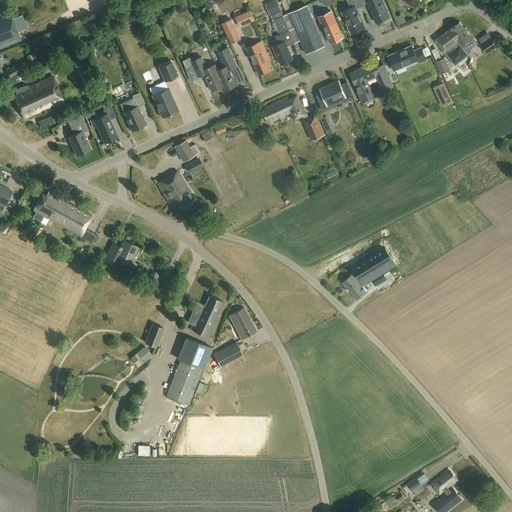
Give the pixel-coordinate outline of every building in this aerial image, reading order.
[(276,0),(275,0),(270,2),(275,14),(281,11),(276,0)] [(284,0),(281,2),(285,11),(290,9),(285,0),(284,0)] [(331,0),(314,0),(317,11),(334,8),(331,0)] [(362,6),(359,0),(349,0),(347,1),(350,8),(341,12),(351,34),(365,28),(356,9),(362,6)] [(359,0),(362,6),(367,4),(376,23),(390,17),(381,0),(359,0)] [(210,1),(204,4),(207,10),(213,7),(210,1)] [(325,46),(307,5),(288,13),(306,54),(325,46)] [(0,48),(20,41),(17,33),(11,19),(7,9),(0,12),(0,48)] [(250,11),(235,17),(238,25),(253,18),(250,11)] [(319,16),(321,20),(331,43),(342,38),(336,22),(331,11),(319,16)] [(295,43),(300,41),(295,28),(288,13),(283,16),(295,43)] [(275,20),(281,34),(275,37),(278,44),(272,47),(281,65),(293,59),(287,46),(295,43),(283,16),(275,20)] [(225,22),(221,24),(227,36),(231,45),(237,42),(233,33),(236,32),(231,20),(225,22)] [(459,22),(450,30),(464,48),(464,49),(466,52),(477,43),(473,38),(472,39),(472,38),(459,22)] [(464,48),(450,30),(436,40),(448,57),(458,49),(460,52),(464,49),(464,48)] [(480,45),(486,55),(497,48),(490,38),(480,45)] [(270,60),(265,49),(261,41),(244,49),(248,58),(251,57),(259,75),(271,70),(267,62),(270,60)] [(414,51),(412,46),(388,56),(394,71),(418,60),(419,63),(427,60),(421,48),(414,51)] [(225,67),(218,70),(221,76),(219,77),(223,86),(224,90),(237,84),(230,69),(237,66),(228,47),(218,52),(225,67)] [(80,49),(69,54),(77,70),(87,66),(80,49)] [(218,70),(216,64),(207,68),(202,56),(191,61),(198,77),(205,74),(212,91),(223,86),(219,77),(221,76),(218,70)] [(445,58),(436,62),(441,73),(450,70),(445,58)] [(172,61),(158,67),(165,81),(178,76),(172,61)] [(378,67),(376,62),(350,73),(362,102),(374,97),(367,81),(378,76),(384,91),(393,87),(384,65),(378,67)] [(21,72),(17,64),(6,70),(10,78),(21,72)] [(150,70),(143,73),(147,82),(154,80),(150,70)] [(14,83),(23,79),(21,75),(12,79),(14,83)] [(63,101),(52,76),(27,87),(27,86),(15,91),(19,100),(16,101),(23,118),(63,101)] [(321,94),(316,96),(318,101),(322,109),(353,96),(347,82),(341,85),(339,81),(319,89),(321,94)] [(443,83),(434,87),(436,92),(445,88),(443,83)] [(178,110),(168,88),(152,96),(161,118),(178,110)] [(145,125),(138,107),(144,104),(139,93),(130,97),(132,101),(121,106),(124,112),(123,112),(132,131),(145,125)] [(305,113),(297,96),(289,100),(287,97),(276,102),(278,105),(273,107),(271,104),(265,107),(266,110),(263,112),(268,123),(292,112),(295,120),(302,116),(312,139),(324,134),(316,115),(309,118),(307,113),(305,113)] [(115,117),(110,107),(102,110),(104,115),(89,121),(93,129),(97,127),(104,143),(117,137),(109,120),(115,117)] [(229,123),(232,129),(250,120),(247,114),(229,123)] [(326,117),(320,119),(325,130),(331,128),(326,117)] [(77,156),(90,150),(82,133),(88,130),(84,120),(70,126),(73,135),(68,137),(77,156)] [(215,129),(217,136),(227,132),(224,125),(215,129)] [(201,135),(206,144),(214,139),(208,131),(201,135)] [(186,140),(173,147),(182,162),(195,156),(186,140)] [(185,167),(189,174),(203,166),(199,159),(185,167)] [(0,212),(1,213),(4,207),(4,206),(11,192),(0,186),(0,173),(0,172),(0,212)] [(157,184),(156,184),(169,205),(173,203),(178,212),(181,210),(191,204),(188,199),(192,197),(189,192),(177,172),(157,184)] [(41,194),(32,211),(36,213),(33,218),(40,222),(43,217),(44,216),(49,219),(48,220),(80,237),(84,229),(91,217),(92,216),(67,202),(67,203),(63,201),(63,200),(48,191),(47,193),(46,197),(41,194)] [(36,226),(33,232),(39,235),(42,229),(36,226)] [(103,262),(112,266),(114,267),(117,261),(129,267),(138,249),(123,241),(119,248),(112,244),(103,262)] [(394,261),(385,248),(354,267),(363,281),(394,261)] [(386,276),(390,283),(396,280),(391,272),(385,275),(386,276)] [(360,286),(351,276),(341,284),(356,301),(365,293),(371,288),(366,281),(360,286)] [(390,283),(386,276),(375,282),(380,290),(390,283)] [(160,277),(155,290),(166,294),(172,283),(160,277)] [(208,297),(204,305),(196,302),(187,323),(192,325),(190,330),(207,338),(218,315),(217,315),(222,303),(208,297)] [(256,332),(243,308),(228,316),(240,340),(256,332)] [(152,324),(144,344),(156,348),(163,329),(152,324)] [(180,361),(165,397),(188,406),(202,370),(203,367),(204,367),(211,349),(192,341),(185,338),(177,359),(180,361)] [(235,343),(212,355),(220,369),(243,357),(235,343)] [(135,354),(130,358),(138,367),(142,363),(152,356),(145,347),(135,354)] [(199,383),(195,392),(204,395),(207,387),(199,383)] [(138,446),(138,456),(149,456),(149,446),(138,446)] [(443,491),(445,494),(432,505),(437,511),(447,511),(462,500),(453,488),(449,491),(447,488),(457,481),(449,472),(447,473),(446,472),(431,483),(439,494),(443,491)] [(416,477),(406,484),(411,491),(412,492),(422,485),(423,487),(424,489),(428,486),(427,484),(425,481),(420,475),(416,477)] [(395,497),(398,503),(404,498),(401,493),(395,497)]
